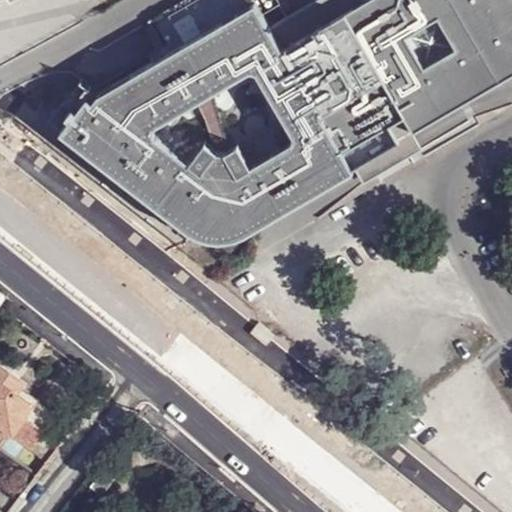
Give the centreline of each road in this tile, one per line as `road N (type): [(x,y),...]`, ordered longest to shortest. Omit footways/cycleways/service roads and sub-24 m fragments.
road 1 (tertiary): [(302,511),(139,369)]
road 2 (tertiary): [(139,369),(0,258)]
road 3 (residential): [(139,369),(33,511)]
